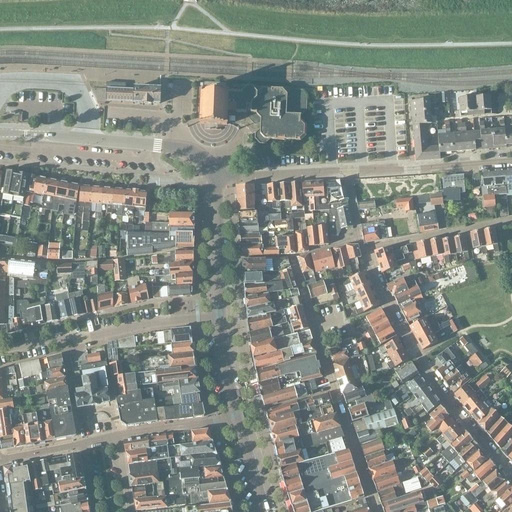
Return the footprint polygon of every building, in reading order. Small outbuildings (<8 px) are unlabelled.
[(135,91),(123,90),(124,88),(112,88),(112,90),(107,89),(107,101),(134,102),(134,103),(159,104),(160,89),(135,88),(135,91)] [(228,93),(201,92),(199,125),(227,127),(228,93)] [(482,94),(474,95),(476,116),(486,115),(484,97),(482,97),(482,94)] [(435,99),(435,95),(428,96),(429,100),(410,101),(411,113),(430,112),(429,104),(438,103),(438,99),(435,99)] [(476,116),(474,95),(466,95),(466,98),(464,99),(466,117),(476,116)] [(490,96),(484,97),(486,115),(496,115),(495,108),(490,109),(490,96)] [(466,117),(464,99),(458,99),(459,111),(455,112),(456,118),(466,117)] [(438,111),(430,112),(411,113),(412,125),(425,124),(431,124),(430,116),(439,115),(438,111)] [(463,151),(461,120),(457,121),(458,133),(450,134),(452,152),(463,151)] [(465,120),(461,120),(463,151),(475,150),(474,132),(466,133),(465,124),(465,120)] [(500,129),(492,130),(493,149),(506,148),(506,146),(504,127),(504,121),(499,121),(500,129)] [(481,150),(493,149),(492,130),(484,131),(484,122),(479,123),(481,150)] [(427,148),(425,124),(412,125),(414,149),(427,148)] [(438,135),(439,147),(439,153),(440,153),(452,152),(450,134),(449,125),(445,126),(446,134),(438,135)] [(439,153),(439,147),(427,148),(414,149),(415,161),(440,159),(440,153),(439,153)] [(17,173),(7,171),(3,195),(0,212),(0,214),(11,217),(17,173)] [(504,171),(492,172),(493,187),(493,189),(494,195),(507,195),(506,191),(506,186),(504,171)] [(494,195),(493,189),(493,187),(492,172),(480,173),(479,174),(479,175),(474,176),(475,188),(488,187),(488,190),(488,196),(484,196),(485,208),(495,207),(494,195)] [(28,175),(17,173),(11,217),(20,218),(21,213),(22,213),(23,205),(25,192),(28,175)] [(36,177),(28,175),(25,192),(26,192),(31,193),(44,196),(47,179),(36,177)] [(465,193),(464,184),(467,183),(467,179),(464,180),(463,175),(442,177),(444,202),(459,200),(458,194),(465,193)] [(58,181),(47,179),(44,196),(42,205),(43,205),(42,210),(43,210),(42,215),(45,215),(46,210),(52,211),(54,198),(55,198),(58,181)] [(69,184),(58,181),(55,198),(54,198),(52,211),(57,212),(60,199),(65,200),(66,200),(69,184)] [(326,182),(328,205),(329,205),(348,202),(348,201),(348,200),(344,181),(335,182),(333,182),(333,181),(326,182)] [(323,182),(312,183),(315,211),(329,210),(329,205),(328,205),(319,205),(318,197),(324,197),(323,182)] [(315,211),(312,183),(302,183),(303,198),(309,198),(310,212),(315,211)] [(69,207),(75,208),(79,186),(69,184),(66,200),(65,200),(64,202),(65,202),(63,209),(68,210),(69,207)] [(291,204),(289,184),(278,185),(280,202),(284,202),(285,209),(290,209),(290,208),(291,208),(291,204)] [(302,207),(300,184),(289,184),(291,204),(291,208),(302,207)] [(280,202),(278,185),(267,186),(269,202),(273,202),(273,210),(280,209),(280,202)] [(81,186),(79,203),(79,208),(84,209),(83,211),(85,212),(84,222),(89,222),(90,212),(89,212),(90,206),(91,206),(91,204),(90,204),(92,187),(81,186)] [(244,195),(254,194),(254,186),(236,187),(237,195),(244,194),(244,195)] [(101,205),(103,188),(92,187),(90,204),(91,204),(91,206),(90,206),(89,212),(90,212),(101,213),(102,205),(101,205)] [(112,214),(112,210),(113,206),(112,206),(114,189),(103,188),(101,205),(102,205),(106,206),(106,214),(112,214)] [(125,190),(114,189),(112,206),(113,206),(112,210),(117,210),(117,217),(122,217),(123,207),(125,190)] [(128,217),(133,218),(136,191),(125,190),(123,207),(129,208),(128,217)] [(147,192),(136,191),(133,218),(138,218),(139,211),(145,211),(147,192)] [(194,192),(155,192),(155,210),(149,210),(149,214),(194,214),(194,192)] [(254,202),(254,194),(244,195),(244,194),(237,195),(238,212),(259,210),(259,202),(254,202)] [(442,205),(441,195),(429,196),(430,206),(442,205)] [(412,199),(396,201),(397,209),(405,208),(405,212),(413,211),(412,199)] [(338,237),(341,230),(337,210),(349,207),(348,202),(329,205),(330,237),(338,237)] [(358,210),(376,208),(375,202),(357,203),(358,210)] [(353,227),(349,207),(337,210),(341,230),(353,227)] [(238,213),(239,224),(262,222),(266,222),(268,222),(268,216),(258,217),(257,212),(238,213)] [(438,231),(436,217),(435,213),(417,216),(420,234),(438,231)] [(152,223),(152,233),(157,233),(170,233),(170,227),(194,227),(194,220),(194,215),(194,214),(193,214),(193,215),(170,214),(169,224),(158,223),(152,223)] [(292,219),(285,220),(286,231),(293,231),(292,219)] [(387,239),(384,221),(361,225),(362,231),(361,231),(364,244),(380,241),(380,240),(387,239)] [(392,221),(386,222),(387,232),(394,232),(392,221)] [(262,222),(239,224),(240,235),(259,234),(259,229),(267,228),(267,222),(262,222)] [(308,252),(306,232),(305,224),(299,224),(300,232),(295,232),(297,254),(308,252)] [(326,226),(316,227),(318,248),(328,245),(328,237),(326,226)] [(318,248),(316,227),(306,228),(308,251),(318,248)] [(498,252),(494,228),(482,230),(485,247),(493,246),(494,253),(498,252)] [(485,247),(482,230),(470,233),(473,249),(481,248),(482,255),(487,254),(485,247)] [(127,233),(126,245),(127,257),(128,256),(140,255),(152,254),(152,252),(170,250),(170,249),(175,247),(175,248),(194,248),(194,233),(170,233),(157,233),(152,233),(151,233),(135,233),(128,233),(127,233)] [(241,245),(259,244),(261,244),(261,239),(261,235),(240,235),(241,245)] [(7,236),(6,243),(12,244),(12,247),(16,248),(17,238),(7,236)] [(262,249),(263,256),(279,255),(278,251),(284,250),(284,255),(295,254),(294,237),(284,237),(284,236),(275,237),(276,248),(262,249)] [(464,236),(451,239),(454,255),(463,254),(464,261),(468,260),(469,260),(464,236)] [(431,257),(433,265),(434,272),(440,271),(438,264),(437,264),(436,257),(441,256),(438,239),(425,242),(428,258),(431,257)] [(454,255),(451,239),(441,241),(440,239),(438,239),(441,256),(443,255),(445,265),(450,264),(448,256),(454,255)] [(48,253),(48,241),(39,241),(39,253),(48,253)] [(416,261),(428,258),(425,242),(417,243),(418,252),(414,253),(416,261)] [(28,243),(27,253),(35,254),(37,244),(28,243)] [(259,244),(241,246),(242,257),(260,256),(259,244)] [(338,269),(342,268),(344,277),(352,275),(349,266),(346,246),(334,249),(338,269)] [(360,258),(358,246),(346,246),(352,272),(359,270),(357,266),(358,266),(357,259),(360,258)] [(374,251),(378,263),(403,255),(407,254),(408,254),(407,247),(400,249),(401,250),(393,253),(391,248),(374,251)] [(47,259),(59,260),(59,250),(48,249),(47,259)] [(329,250),(321,253),(325,271),(334,269),(329,250)] [(193,251),(175,251),(173,251),(173,252),(170,252),(170,258),(164,259),(164,264),(169,264),(193,262),(194,262),(193,251)] [(62,260),(72,260),(72,252),(62,252),(62,260)] [(325,271),(321,253),(312,255),(316,273),(325,271)] [(403,255),(378,263),(382,274),(397,267),(396,262),(404,260),(403,258),(407,257),(408,255),(407,254),(403,255)] [(310,264),(308,256),(298,259),(303,274),(311,272),(311,273),(313,273),(311,264),(310,264)] [(265,258),(242,259),(242,261),(243,274),(276,272),(292,270),(291,268),(288,257),(265,258)] [(5,273),(9,274),(10,260),(0,259),(0,261),(0,267),(5,268),(5,273)] [(9,274),(9,275),(33,279),(35,263),(10,260),(9,274)] [(125,260),(112,262),(114,282),(127,281),(125,260)] [(415,271),(417,271),(415,261),(409,263),(412,273),(415,271)] [(98,270),(96,270),(97,262),(86,263),(85,276),(98,276),(98,270)] [(193,274),(193,262),(169,264),(169,270),(154,271),(155,277),(163,276),(193,274)] [(453,275),(460,271),(456,262),(443,268),(445,272),(451,270),(453,275)] [(477,280),(471,262),(463,265),(469,283),(477,280)] [(72,274),(71,264),(57,265),(57,274),(72,274)] [(276,272),(243,274),(244,285),(265,284),(267,284),(273,284),(281,283),(282,283),(295,281),(294,279),(292,270),(276,272)] [(351,284),(354,290),(370,283),(365,272),(342,283),(344,287),(351,284)] [(193,275),(193,274),(163,276),(164,282),(175,281),(176,286),(193,285),(193,275)] [(149,300),(146,285),(145,285),(137,286),(137,283),(139,282),(138,277),(127,279),(129,289),(128,289),(131,304),(132,304),(148,300),(149,300)] [(406,277),(402,279),(387,286),(388,287),(387,289),(388,291),(390,292),(391,293),(392,293),(393,297),(394,297),(398,305),(413,298),(421,295),(416,283),(415,281),(411,282),(410,279),(406,277)] [(323,282),(316,284),(307,287),(311,299),(327,294),(325,288),(329,287),(332,296),(337,294),(333,279),(328,281),(327,281),(323,282)] [(265,284),(244,285),(245,286),(245,297),(267,294),(269,294),(293,290),(293,288),(297,287),(295,281),(282,283),(281,283),(273,284),(267,284),(265,284)] [(115,307),(127,304),(128,296),(128,294),(127,283),(121,283),(122,292),(119,293),(119,294),(115,295),(114,307),(115,307)] [(374,295),(370,283),(354,290),(347,294),(349,298),(356,295),(359,301),(374,295)] [(113,308),(113,293),(105,294),(105,285),(98,285),(97,299),(90,301),(92,313),(113,308)] [(193,285),(176,286),(176,287),(167,287),(168,298),(170,298),(192,296),(192,285),(193,285)] [(160,299),(160,287),(152,287),(153,299),(160,299)] [(267,294),(245,297),(246,309),(271,303),(278,302),(300,297),(297,290),(297,287),(293,288),(293,290),(269,294),(267,294)] [(74,294),(68,295),(73,317),(90,313),(88,302),(82,303),(81,298),(72,300),(72,299),(75,299),(74,294)] [(73,317),(68,295),(61,296),(62,302),(57,304),(61,320),(73,317)] [(380,306),(374,295),(359,301),(362,308),(355,312),(357,316),(380,306)] [(284,311),(289,309),(302,306),(300,297),(278,302),(246,309),(247,320),(284,311)] [(422,316),(421,314),(422,313),(420,309),(418,309),(414,301),(413,298),(398,305),(407,324),(422,316)] [(26,301),(17,301),(17,315),(19,314),(19,319),(20,318),(22,329),(26,328),(26,329),(36,326),(33,310),(33,309),(33,305),(29,305),(29,303),(27,301),(26,301)] [(45,302),(33,305),(33,309),(33,310),(36,326),(46,324),(46,306),(45,306),(45,302)] [(46,306),(46,324),(58,321),(56,304),(46,306)] [(300,333),(310,331),(309,329),(302,306),(289,309),(291,315),(290,315),(291,319),(289,319),(291,325),(289,326),(292,336),(300,333)] [(354,329),(356,335),(371,327),(387,318),(384,315),(381,310),(366,318),(369,323),(363,325),(354,329)] [(287,324),(284,311),(247,320),(249,333),(263,330),(269,328),(281,325),(287,324)] [(20,318),(19,319),(14,319),(13,320),(13,324),(8,325),(4,325),(0,325),(0,335),(15,333),(15,332),(22,331),(22,329),(20,318)] [(388,322),(387,318),(371,327),(365,330),(370,339),(376,336),(391,328),(388,322)] [(409,327),(416,339),(445,323),(443,319),(429,326),(425,318),(409,327)] [(455,333),(460,330),(454,320),(449,323),(455,333)] [(447,327),(445,323),(416,339),(422,351),(438,342),(434,334),(447,327)] [(284,337),(281,325),(269,328),(263,330),(249,333),(251,346),(284,337)] [(391,328),(376,336),(381,345),(394,338),(396,338),(397,336),(394,333),(391,328)] [(165,345),(171,344),(192,342),(190,329),(171,331),(163,332),(165,345)] [(136,347),(134,336),(118,340),(119,349),(136,347)] [(470,343),(464,336),(460,340),(465,346),(470,343)] [(387,352),(389,357),(403,349),(397,339),(378,349),(382,355),(387,352)] [(107,350),(109,364),(116,364),(118,363),(117,349),(119,349),(118,340),(108,343),(107,350)] [(312,340),(299,343),(303,356),(316,352),(312,340)] [(293,359),(293,357),(290,349),(274,353),(271,341),(251,346),(256,371),(262,369),(290,361),(290,360),(293,359)] [(193,354),(192,342),(171,344),(172,356),(193,354)] [(327,347),(330,355),(344,351),(344,349),(342,350),(340,343),(327,347)] [(363,343),(357,345),(359,351),(366,350),(364,343),(363,343)] [(358,348),(344,351),(330,355),(332,364),(353,359),(365,355),(364,351),(359,353),(358,348)] [(409,360),(403,349),(389,357),(392,362),(387,364),(390,370),(409,360)] [(442,380),(456,369),(450,362),(455,358),(448,349),(436,358),(443,366),(436,372),(442,380)] [(478,353),(477,353),(472,357),(479,366),(484,362),(478,353)] [(99,354),(87,356),(89,363),(100,361),(99,354)] [(193,355),(193,354),(172,356),(145,359),(146,372),(169,370),(195,367),(193,355)] [(292,362),(256,371),(258,383),(283,377),(285,386),(286,389),(300,385),(299,383),(302,382),(310,381),(324,377),(321,367),(317,354),(292,362)] [(49,370),(64,366),(61,355),(46,358),(49,370)] [(354,380),(351,367),(354,365),(353,359),(332,364),(342,394),(357,389),(356,384),(358,383),(357,379),(354,380)] [(38,360),(28,363),(32,377),(41,374),(42,374),(38,360)] [(79,362),(80,367),(78,367),(79,371),(82,371),(83,378),(85,390),(76,391),(76,394),(78,408),(93,405),(108,403),(106,388),(111,387),(106,362),(87,365),(87,361),(79,362)] [(32,377),(28,363),(19,365),(22,379),(32,377)] [(121,363),(118,363),(116,364),(109,364),(111,377),(117,376),(123,376),(121,363)] [(402,384),(418,374),(411,363),(395,373),(402,384)] [(506,379),(510,374),(511,372),(511,367),(509,365),(501,372),(506,379)] [(0,369),(0,389),(8,389),(13,389),(12,386),(17,386),(16,380),(9,381),(10,386),(8,387),(6,376),(15,374),(14,366),(0,369)] [(42,374),(41,374),(43,384),(45,383),(66,378),(65,377),(66,375),(66,370),(64,369),(64,366),(49,370),(47,370),(47,372),(42,374)] [(460,366),(456,369),(442,380),(448,388),(455,382),(460,388),(471,379),(460,366)] [(169,370),(135,374),(137,385),(137,387),(197,380),(195,367),(169,370)] [(123,376),(117,376),(119,388),(137,385),(135,374),(123,376)] [(406,386),(413,395),(427,385),(424,382),(424,380),(422,378),(421,378),(420,376),(406,386)] [(462,405),(478,392),(480,390),(490,381),(486,376),(475,385),(476,385),(471,389),(467,385),(454,395),(462,405)] [(283,377),(258,383),(261,396),(286,389),(285,386),(283,377)] [(66,378),(45,383),(46,393),(67,389),(66,378)] [(154,400),(156,409),(164,408),(164,409),(174,408),(201,405),(199,394),(200,394),(197,380),(160,385),(157,386),(158,391),(162,390),(162,392),(173,390),(174,397),(154,400)] [(392,395),(401,389),(396,381),(391,385),(394,389),(390,391),(392,395)] [(304,385),(300,386),(261,397),(265,408),(289,401),(307,396),(306,391),(310,390),(309,384),(304,386),(304,385)] [(120,394),(115,398),(117,397),(125,396),(125,393),(138,391),(137,387),(137,385),(119,388),(119,394),(120,394)] [(420,404),(433,395),(430,391),(431,389),(429,387),(427,386),(427,385),(413,395),(420,404)] [(357,389),(342,394),(346,405),(347,404),(355,401),(371,395),(369,390),(364,392),(362,387),(357,389)] [(13,391),(13,389),(8,389),(0,389),(0,400),(10,399),(9,393),(11,392),(11,391),(13,391)] [(67,389),(46,393),(47,398),(48,403),(51,419),(52,421),(55,440),(73,437),(74,437),(75,436),(75,435),(76,434),(76,433),(71,406),(68,394),(67,389)] [(117,397),(115,398),(120,423),(126,427),(128,427),(145,424),(157,422),(156,414),(156,409),(154,400),(153,389),(138,391),(125,393),(125,396),(117,397)] [(470,415),(486,400),(487,399),(484,395),(480,391),(462,405),(470,415)] [(329,394),(312,398),(314,406),(318,419),(336,414),(329,394)] [(357,406),(348,409),(352,422),(364,418),(368,416),(366,409),(376,406),(374,401),(372,394),(371,395),(355,401),(357,406)] [(433,395),(420,404),(411,411),(415,416),(423,409),(427,414),(440,404),(439,402),(440,401),(438,399),(436,399),(433,395)] [(0,411),(9,410),(14,409),(18,408),(17,403),(20,403),(19,398),(10,399),(0,400),(0,411)] [(292,414),(299,412),(302,411),(306,424),(313,422),(319,420),(318,419),(314,406),(312,398),(307,399),(297,402),(265,411),(268,421),(292,414)] [(486,400),(470,415),(478,424),(497,403),(495,401),(493,401),(492,402),(490,402),(487,399),(486,400)] [(497,403),(478,424),(485,432),(500,416),(496,412),(501,406),(497,403)] [(156,409),(157,422),(163,422),(175,421),(204,417),(205,415),(203,404),(201,405),(174,408),(164,409),(164,408),(156,409)] [(431,432),(448,416),(440,406),(429,416),(433,421),(426,427),(431,432)] [(0,411),(0,437),(0,438),(13,437),(12,428),(22,426),(22,422),(12,424),(11,417),(10,417),(9,410),(0,411)] [(364,420),(368,430),(369,433),(398,425),(393,410),(364,420)] [(302,411),(299,412),(292,414),(268,421),(271,434),(301,425),(306,424),(302,411)] [(52,421),(51,419),(42,421),(41,412),(40,413),(45,442),(54,441),(55,440),(52,421)] [(36,413),(22,416),(24,426),(27,445),(45,442),(40,413),(36,413)] [(317,433),(340,427),(336,415),(319,420),(313,422),(317,433)] [(437,427),(443,434),(454,424),(448,417),(437,427)] [(486,433),(493,441),(508,424),(499,417),(486,433)] [(411,428),(407,418),(402,422),(405,430),(411,428)] [(456,422),(454,424),(443,434),(436,441),(440,445),(445,441),(450,446),(465,432),(456,422)] [(305,437),(301,425),(271,434),(274,445),(275,445),(305,437)] [(511,427),(511,428),(508,425),(493,441),(500,450),(511,437),(511,427)] [(27,445),(24,426),(22,426),(12,428),(13,437),(15,448),(26,446),(27,445)] [(334,441),(344,438),(341,428),(305,437),(275,445),(278,458),(325,444),(334,441)] [(185,445),(212,442),(208,430),(191,432),(184,433),(185,442),(181,442),(181,441),(174,442),(175,447),(179,446),(185,445)] [(382,430),(374,432),(368,434),(367,430),(356,434),(360,446),(377,440),(380,440),(384,438),(382,430)] [(407,435),(411,439),(415,435),(411,431),(407,435)] [(448,464),(473,441),(465,432),(446,450),(440,456),(448,464)] [(166,435),(147,437),(149,450),(163,448),(175,447),(174,442),(173,434),(166,435)] [(15,448),(13,437),(0,438),(2,451),(15,448)] [(149,450),(147,437),(131,439),(128,440),(124,441),(126,452),(149,450)] [(511,437),(500,450),(507,458),(511,454),(511,437)] [(334,441),(325,444),(329,456),(330,455),(338,453),(349,450),(344,438),(334,441)] [(384,450),(380,440),(377,440),(360,446),(365,458),(386,450),(385,449),(384,450)] [(164,460),(216,454),(214,448),(212,442),(185,445),(179,446),(175,447),(163,448),(164,460)] [(460,467),(478,451),(480,449),(473,442),(453,460),(460,467)] [(164,460),(163,448),(149,450),(128,452),(126,452),(128,464),(164,460)] [(386,450),(365,458),(369,469),(387,463),(395,460),(393,455),(392,455),(390,449),(386,450)] [(433,453),(429,449),(423,454),(427,458),(433,453)] [(306,450),(278,458),(280,469),(308,461),(306,450)] [(338,453),(330,455),(334,467),(338,466),(352,461),(349,450),(338,453)] [(484,455),(481,451),(479,452),(478,451),(466,462),(470,467),(460,476),(464,480),(466,479),(470,476),(469,475),(486,461),(483,457),(484,455)] [(200,479),(198,470),(198,468),(217,466),(219,466),(220,467),(216,454),(164,460),(128,464),(128,466),(129,475),(157,472),(160,483),(198,479),(200,479)] [(59,470),(60,471),(62,483),(83,479),(79,455),(67,457),(69,468),(59,470)] [(69,468),(67,457),(49,460),(50,472),(51,473),(60,471),(59,470),(69,468)] [(316,459),(280,469),(284,482),(307,475),(306,471),(318,468),(316,459)] [(488,459),(470,476),(466,479),(470,484),(477,478),(480,482),(496,468),(488,459)] [(49,460),(38,463),(43,487),(44,493),(54,491),(52,485),(49,486),(47,472),(50,472),(49,460)] [(338,467),(328,471),(331,481),(356,473),(352,461),(338,466),(338,467)] [(392,462),(384,464),(369,469),(373,481),(388,476),(395,473),(396,473),(392,462)] [(43,487),(38,463),(27,465),(31,483),(32,492),(37,491),(39,501),(45,500),(44,493),(43,487)] [(26,484),(31,483),(27,465),(4,469),(6,486),(26,484)] [(205,480),(223,478),(220,468),(198,470),(200,479),(198,479),(198,481),(205,480)] [(424,486),(434,478),(425,468),(419,474),(424,486)] [(483,484),(471,493),(477,500),(478,499),(477,497),(487,488),(490,493),(503,481),(500,477),(501,476),(501,474),(499,472),(497,471),(496,472),(495,472),(482,483),(483,484)] [(157,472),(129,475),(128,475),(130,487),(152,484),(160,483),(157,472)] [(357,473),(322,484),(318,472),(284,483),(292,507),(360,486),(357,473)] [(399,484),(395,473),(373,482),(377,492),(399,484)] [(428,483),(435,490),(442,483),(442,482),(444,481),(443,479),(441,481),(436,476),(434,478),(428,483)] [(405,481),(409,493),(422,489),(418,477),(405,481)] [(191,496),(227,491),(226,490),(227,490),(223,478),(205,480),(198,481),(198,479),(160,483),(152,484),(153,491),(145,492),(145,488),(132,489),(134,500),(133,500),(148,498),(153,498),(175,497),(185,496),(191,496)] [(85,490),(83,479),(62,483),(52,485),(54,491),(54,496),(69,493),(85,490)] [(490,493),(497,500),(501,496),(511,487),(506,480),(504,482),(503,481),(490,493)] [(396,487),(378,494),(381,504),(396,499),(394,493),(396,492),(396,493),(398,492),(397,491),(404,488),(402,483),(396,486),(396,487)] [(8,498),(28,495),(26,484),(6,486),(8,498)] [(317,511),(364,498),(360,486),(292,507),(293,511),(317,511)] [(511,502),(511,487),(501,496),(497,500),(494,503),(501,510),(506,507),(507,508),(509,506),(509,505),(511,502)] [(85,490),(69,493),(70,501),(68,501),(67,499),(60,501),(54,502),(55,507),(60,506),(87,501),(85,490)] [(230,503),(227,491),(191,496),(192,500),(195,500),(196,507),(196,508),(230,503)] [(396,511),(414,506),(416,505),(424,503),(423,500),(425,499),(423,493),(421,494),(420,491),(396,499),(381,504),(383,511),(396,511)] [(427,493),(429,500),(435,498),(432,491),(427,493)] [(469,493),(462,496),(469,504),(471,507),(476,503),(478,501),(477,500),(471,493),(470,494),(469,493)] [(29,506),(28,495),(8,498),(9,509),(29,506)] [(36,510),(55,507),(54,502),(53,496),(49,496),(50,503),(35,505),(36,510)] [(186,505),(185,496),(175,497),(153,498),(148,498),(133,500),(135,511),(136,511),(137,511),(149,510),(149,511),(151,510),(161,509),(167,508),(167,506),(176,505),(176,506),(186,505)] [(429,509),(438,506),(436,499),(426,502),(428,508),(429,509)] [(61,509),(59,509),(59,511),(89,511),(88,502),(80,504),(71,506),(61,509)] [(426,502),(397,511),(418,511),(428,508),(426,502)] [(232,511),(230,504),(230,503),(196,508),(196,507),(173,510),(173,511),(232,511)]
